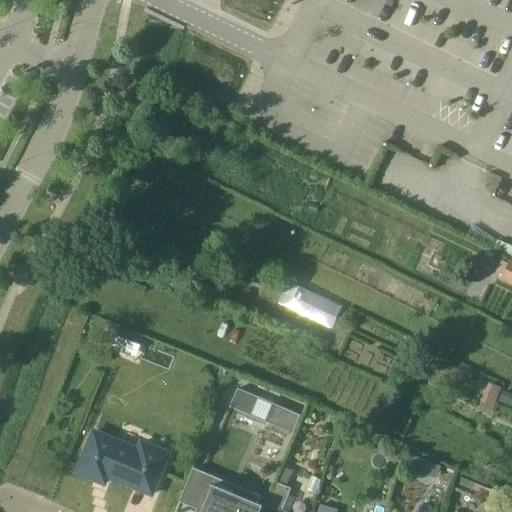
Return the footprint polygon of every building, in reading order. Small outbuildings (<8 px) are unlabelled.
[(511,233),(435,194),(421,220),(511,265),(511,233)] [(286,281),(277,304),(332,327),(342,304),(286,281)] [(138,338),(119,331),(114,344),(133,352),(138,338)] [(275,405),(267,423),(293,434),(301,416),(275,405)] [(138,450),(94,432),(77,473),(105,484),(108,477),(152,495),(169,454),(141,443),(138,450)] [(494,502),(498,493),(488,489),(476,484),(462,478),(459,484),(473,490),(485,495),(484,498),(494,502)] [(209,487),(210,484),(208,483),(196,511),(254,511),(261,496),(241,488),(236,499),(209,487)] [(280,510),(282,511),(292,489),(278,483),(268,507),(279,511),(280,510)]
